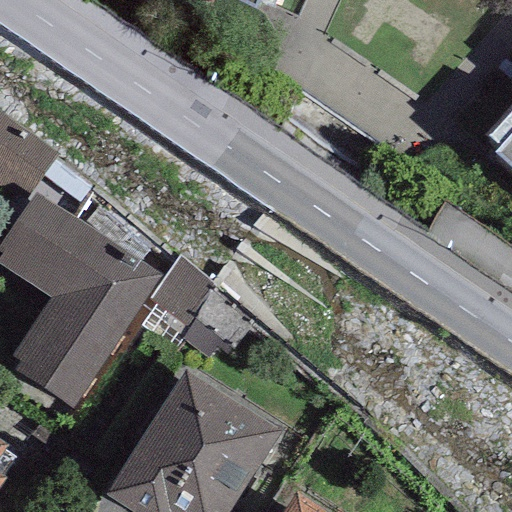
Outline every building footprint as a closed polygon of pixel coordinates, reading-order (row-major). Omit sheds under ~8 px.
[(265,0),(243,0),(262,8),(265,0)] [(0,142),(0,195),(41,211),(61,159),(2,136),(0,142)] [(511,151),(493,173),(511,189),(511,151)] [(161,290),(35,210),(0,264),(0,277),(52,311),(11,375),(80,418),(161,290)] [(240,511),(281,448),(184,387),(104,511),(240,511)] [(0,509),(3,505),(0,503),(0,487),(14,466),(0,456),(0,509)]
